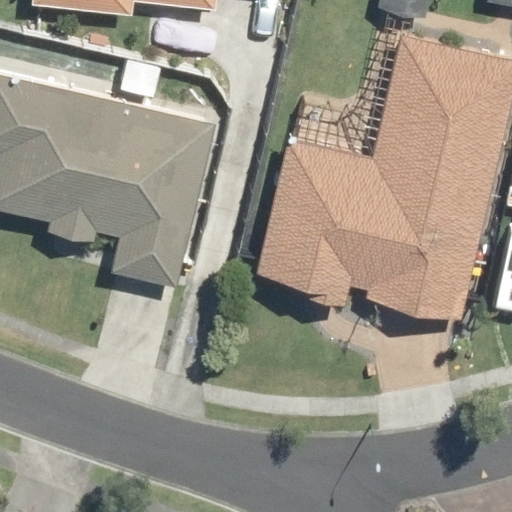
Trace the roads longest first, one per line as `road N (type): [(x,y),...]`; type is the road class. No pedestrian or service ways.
road 1 (residential): [(0,388),(315,483)]
road 2 (residential): [(315,483),(511,439)]
